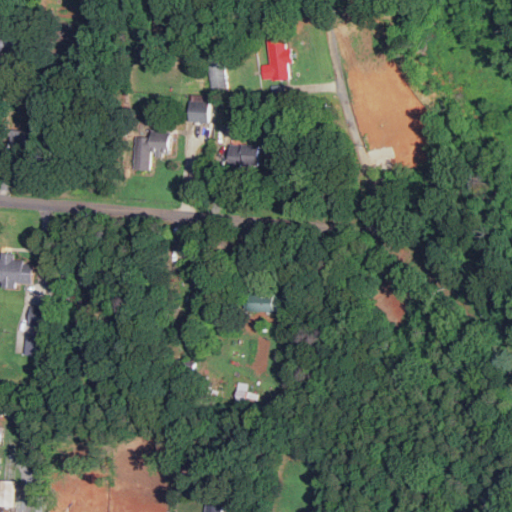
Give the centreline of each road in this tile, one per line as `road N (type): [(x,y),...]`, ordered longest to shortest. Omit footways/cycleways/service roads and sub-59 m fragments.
road 1 (residential): [(0,199),(384,232)]
road 2 (residential): [(327,0),(380,232)]
